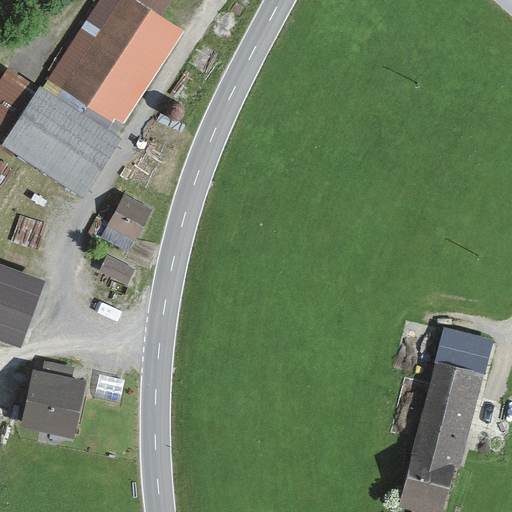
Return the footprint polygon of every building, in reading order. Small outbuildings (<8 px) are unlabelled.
[(133,0),(101,0),(51,79),(116,119),(123,123),(184,31),(162,17),(133,0)] [(133,0),(162,17),(172,0),(133,0)] [(82,197),(119,140),(107,132),(42,91),(10,71),(0,86),(0,149),(2,146),(82,197)] [(116,119),(51,79),(42,91),(107,132),(116,119)] [(158,107),(132,177),(158,186),(183,116),(158,107)] [(153,211),(125,196),(103,237),(130,252),(153,211)] [(135,271),(108,256),(100,271),(127,286),(135,271)] [(0,338),(21,347),(45,288),(0,270),(0,338)] [(500,340),(446,328),(401,506),(426,511),(450,511),(462,467),(471,470),(500,340)] [(41,372),(33,370),(21,428),(72,438),(84,383),(71,381),(73,368),(43,362),(41,372)] [(112,378),(100,375),(95,398),(119,404),(125,381),(112,378)]
